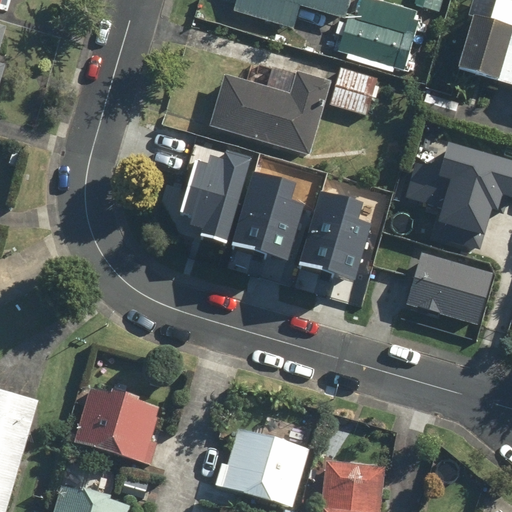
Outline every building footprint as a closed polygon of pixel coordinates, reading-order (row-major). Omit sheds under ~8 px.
[(351,0),(235,0),(231,17),(292,34),(297,13),(344,26),(351,0)] [(420,20),(359,0),(354,0),(337,52),(402,74),(420,20)] [(443,0),(422,0),(419,10),(437,16),(443,0)] [(511,3),(511,0),(469,0),(450,69),(490,80),(491,76),(511,3)] [(511,42),(506,40),(493,85),(511,91),(511,42)] [(376,83),(338,71),(327,109),(364,120),(376,83)] [(285,100),(221,80),(205,130),(305,161),(327,88),(292,77),(285,100)] [(424,94),(417,112),(451,125),(457,108),(424,94)] [(430,149),(415,199),(427,202),(425,207),(449,214),(450,209),(487,220),(502,170),(430,149)] [(224,164),(205,223),(238,233),(236,240),(262,248),(264,241),(305,254),(308,246),(331,253),(346,203),(224,164)] [(511,173),(505,172),(492,213),(511,218),(511,173)] [(487,277),(411,252),(392,309),(468,334),(487,277)] [(0,511),(4,511),(35,404),(0,394),(0,511)] [(72,451),(142,470),(144,465),(151,467),(157,443),(150,441),(157,414),(87,395),(72,451)] [(236,440),(218,491),(276,511),(289,511),(307,466),(236,440)] [(375,511),(379,470),(322,466),(318,511),(375,511)] [(97,511),(58,499),(53,511),(97,511)]
